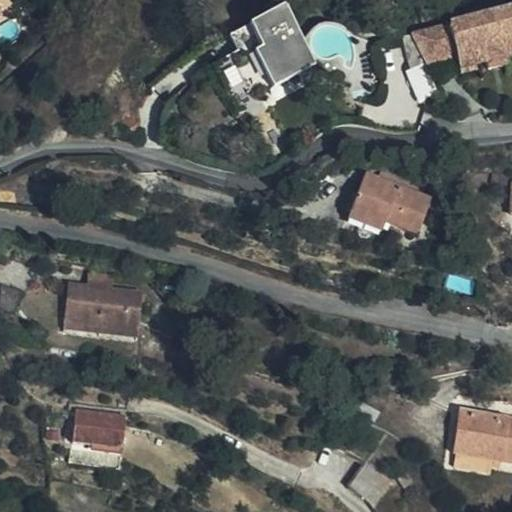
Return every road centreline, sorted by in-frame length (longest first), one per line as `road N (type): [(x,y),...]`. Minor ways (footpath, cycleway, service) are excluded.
road 1 (unclassified): [(511,134),(342,141),(254,185),(93,146),(0,167)]
road 2 (unclassified): [(0,219),(139,247),(329,304),(511,338)]
